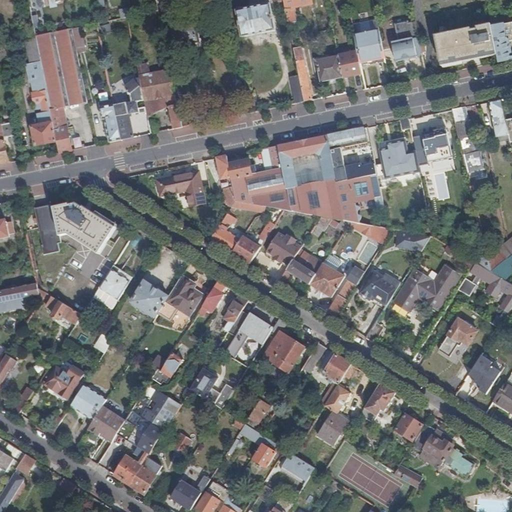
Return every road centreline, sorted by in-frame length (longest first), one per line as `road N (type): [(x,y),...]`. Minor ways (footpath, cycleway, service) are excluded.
road 1 (residential): [(88,167),(95,181),(511,450)]
road 2 (residential): [(511,79),(88,167)]
road 3 (residential): [(144,511),(0,420)]
